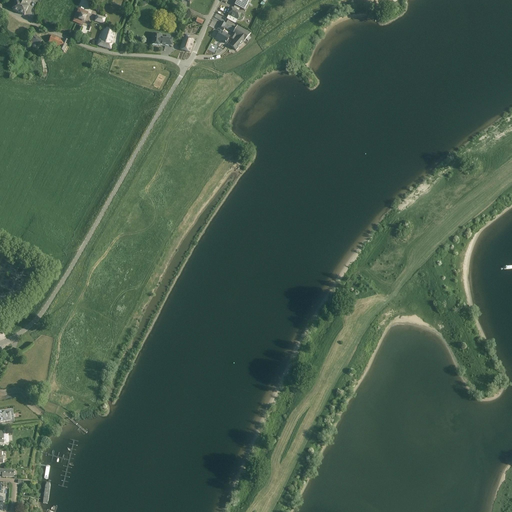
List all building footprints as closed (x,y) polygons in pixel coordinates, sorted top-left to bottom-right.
[(16,0),(16,1),(12,10),(25,15),(28,6),(29,6),(31,0),(16,0)] [(237,0),(235,5),(242,9),(245,10),(250,0),(237,0)] [(243,20),(244,17),(244,16),(244,15),(242,13),(241,13),(232,8),(230,11),(229,12),(228,13),(229,14),(228,15),(238,20),(241,20),(242,20),(243,20)] [(79,9),(73,21),(83,26),(88,13),(79,9)] [(96,15),(94,22),(104,25),(106,18),(96,15)] [(223,32),(225,28),(231,31),(233,28),(226,24),(222,22),(218,29),(223,32)] [(238,37),(237,38),(230,45),(236,51),(243,43),(251,34),(237,26),(230,38),(234,40),(237,36),(238,37)] [(111,50),(113,44),(112,44),(115,33),(103,30),(100,40),(99,40),(97,46),(111,50)] [(220,31),(216,38),(225,44),(230,37),(220,31)] [(34,34),(32,33),(29,39),(31,40),(28,45),(36,50),(36,49),(38,50),(40,47),(39,46),(42,40),(33,36),(34,34)] [(153,34),(152,45),(160,46),(160,45),(172,46),(173,39),(161,38),(161,35),(153,34)] [(69,42),(64,39),(63,41),(52,35),(48,43),(60,48),(59,50),(64,52),(69,42)] [(194,41),(184,37),(180,50),(190,53),(194,41)] [(6,413),(5,411),(0,412),(0,422),(6,421),(11,420),(10,412),(6,413)]
